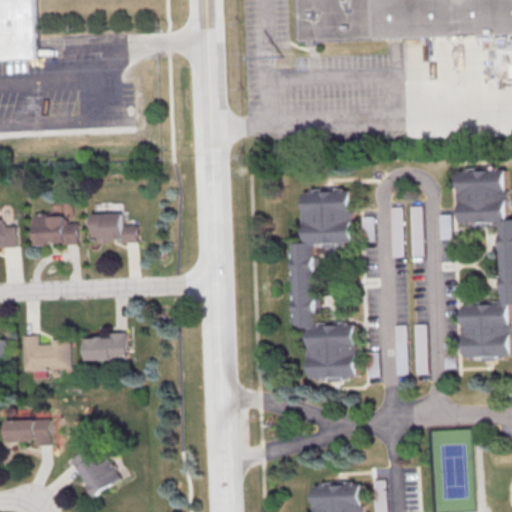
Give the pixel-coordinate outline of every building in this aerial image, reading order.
[(40,0),(43,57),(0,58),(0,0),(40,0)] [(511,0),(511,34),(302,43),(300,0),(511,0)] [(458,171),(507,168),(510,219),(511,218),(511,354),(466,359),(464,304),(503,302),(501,225),(462,224),(458,171)] [(310,378),(310,326),(295,327),(292,242),(306,241),(304,190),(352,187),(356,238),(320,243),(322,324),(359,324),(359,377),(310,378)] [(39,242),(37,212),(49,211),(50,216),(69,215),(69,222),(80,222),(81,240),(39,242)] [(95,213),(124,211),(125,223),(139,223),(140,237),(96,239),(95,213)] [(0,244),(0,218),(6,218),(6,226),(17,225),(18,243),(0,244)] [(87,337),(111,336),(111,332),(130,331),(131,357),(88,358),(87,337)] [(26,369),(25,334),(42,334),(42,343),(53,343),(53,339),(74,338),(75,367),(26,369)] [(0,337),(9,337),(10,363),(0,363),(0,337)] [(11,420),(53,418),(55,444),(38,445),(38,436),(34,437),(34,439),(11,440),(11,420)] [(75,459),(91,447),(104,464),(112,457),(125,474),(101,493),(75,459)] [(364,511),(363,483),(316,484),(317,511),(364,511)]
